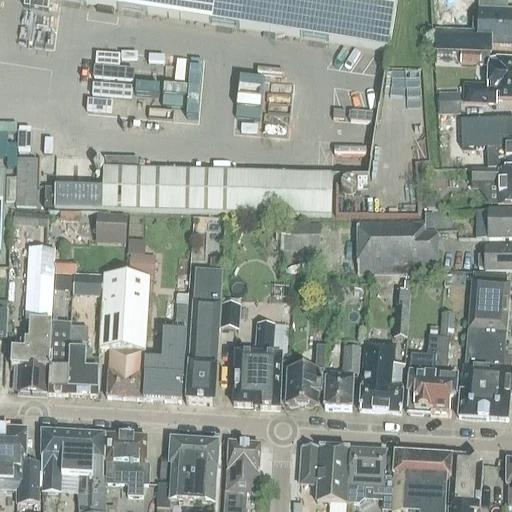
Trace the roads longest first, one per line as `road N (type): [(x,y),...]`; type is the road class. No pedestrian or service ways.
road 1 (residential): [(0,413),(224,421),(281,431)]
road 2 (residential): [(281,431),(511,442)]
